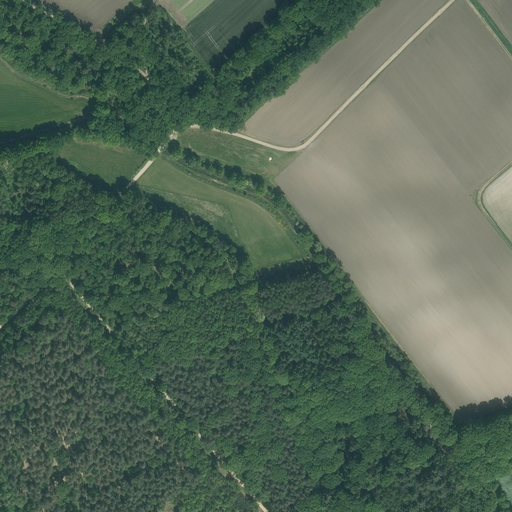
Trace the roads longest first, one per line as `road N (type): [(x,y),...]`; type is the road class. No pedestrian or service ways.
road 1 (track): [(187,125),(303,148),(453,0)]
road 2 (track): [(267,511),(55,268)]
road 3 (track): [(165,138),(126,116),(67,121),(0,143)]
road 4 (track): [(55,268),(165,138)]
road 5 (track): [(20,0),(99,42),(140,28)]
road 6 (track): [(193,427),(73,447)]
